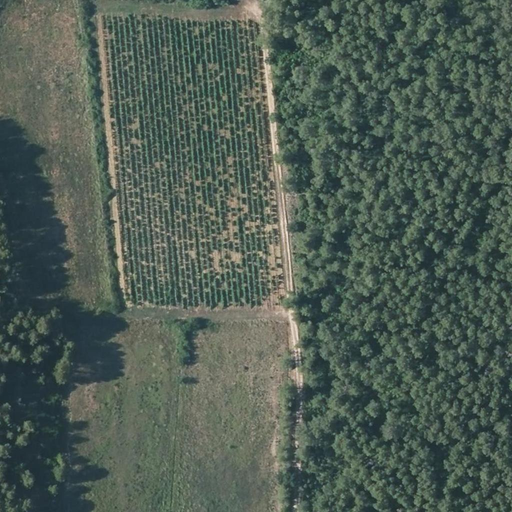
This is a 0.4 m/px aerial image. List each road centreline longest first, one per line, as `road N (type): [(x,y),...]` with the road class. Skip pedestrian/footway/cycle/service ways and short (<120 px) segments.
road 1 (track): [(295,511),(301,380),(259,12)]
road 2 (track): [(31,511),(51,322)]
